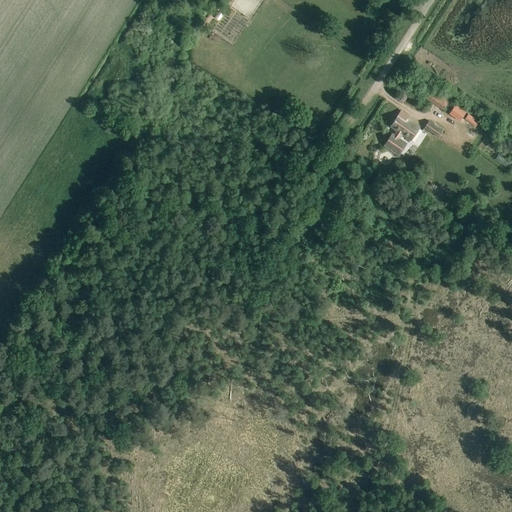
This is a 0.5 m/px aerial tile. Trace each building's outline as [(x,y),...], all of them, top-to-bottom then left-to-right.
[(448,101),(432,90),(426,98),(442,110),(448,101)] [(411,92),(407,97),(423,108),(427,102),(411,92)] [(466,111),(455,104),(449,113),(459,120),(466,111)] [(410,142),(420,128),(407,119),(409,115),(402,110),(389,127),(395,131),(393,133),(392,133),(383,146),(398,157),(408,143),(401,138),(402,136),(410,142)] [(471,130),(475,124),(465,116),(463,118),(470,124),(467,127),(471,130)] [(439,118),(435,122),(442,128),(445,124),(439,118)] [(439,138),(444,131),(429,121),(424,128),(439,138)] [(506,168),(509,163),(498,155),(495,160),(506,168)]
